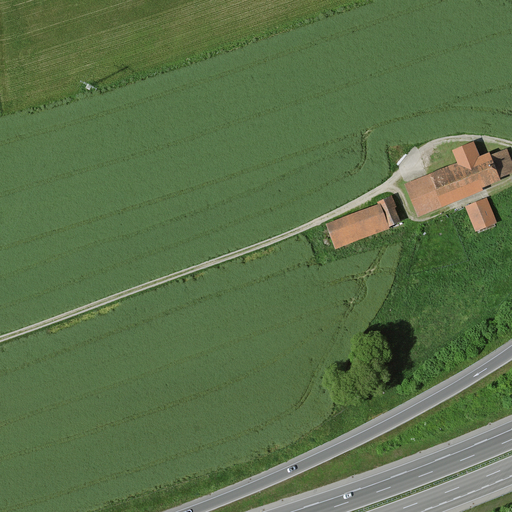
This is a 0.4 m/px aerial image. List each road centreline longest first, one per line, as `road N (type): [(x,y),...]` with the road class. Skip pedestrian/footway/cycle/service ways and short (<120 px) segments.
road 1 (track): [(511,144),(431,143),(359,202),(0,338)]
road 2 (motorway): [(511,351),(377,429),(188,511)]
road 3 (motorway): [(511,439),(318,511)]
road 4 (motorway): [(392,511),(511,465)]
